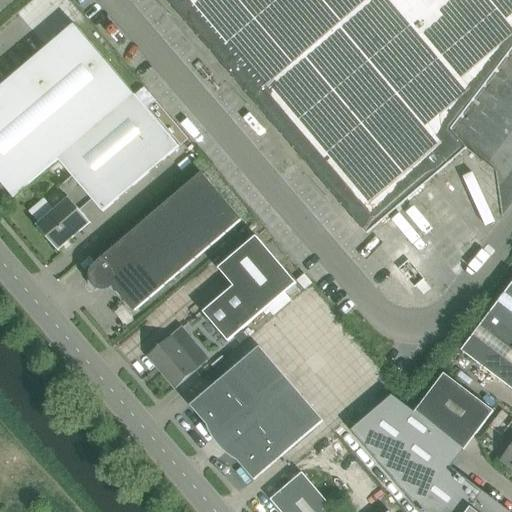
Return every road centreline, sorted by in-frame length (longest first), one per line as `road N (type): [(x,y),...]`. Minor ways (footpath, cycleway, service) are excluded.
road 1 (unclassified): [(107,0),(390,323),(437,320),(511,228)]
road 2 (unclassified): [(214,511),(0,261)]
